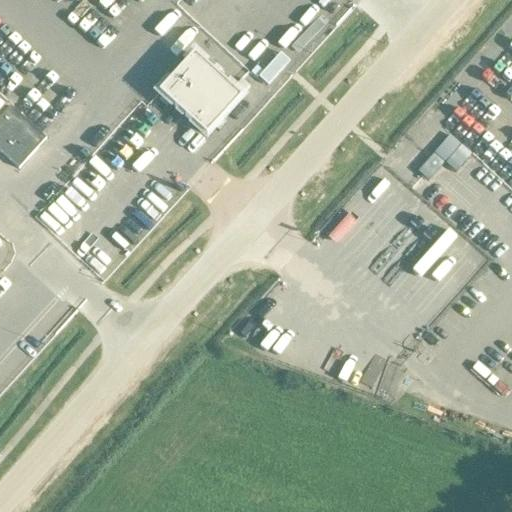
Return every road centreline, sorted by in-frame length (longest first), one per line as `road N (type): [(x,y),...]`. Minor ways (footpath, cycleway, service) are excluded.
road 1 (unclassified): [(0,505),(448,0)]
road 2 (unknown): [(250,222),(410,357),(511,411)]
